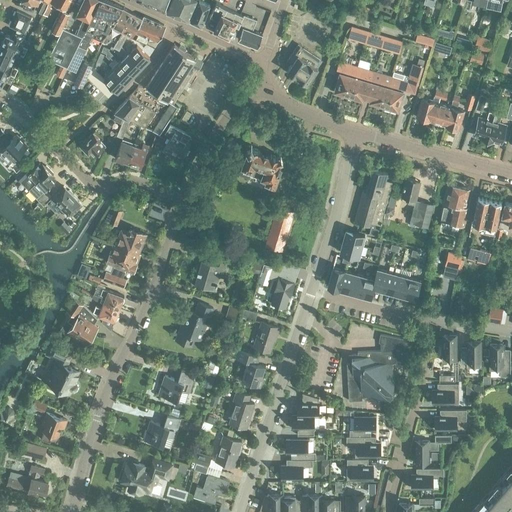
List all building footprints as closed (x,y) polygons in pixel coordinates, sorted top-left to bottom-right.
[(21,0),(25,1),(23,5),(24,5),(25,6),(34,9),(36,6),(39,7),(42,0),(44,0),(49,2),(50,0),(21,0)] [(50,0),(49,2),(44,14),(48,16),(52,8),(51,7),(52,4),(62,8),(68,10),(72,0),(50,0)] [(103,43),(122,8),(103,0),(100,0),(69,68),(77,72),(93,38),(103,43)] [(83,36),(89,21),(99,0),(84,0),(77,15),(83,18),(77,33),(83,36)] [(139,0),(151,5),(151,4),(164,10),(169,0),(139,0)] [(188,19),(196,0),(171,0),(166,11),(188,19)] [(202,26),(209,5),(201,1),(200,0),(198,0),(189,20),(202,26)] [(470,0),(467,0),(465,8),(471,9),(473,1),(470,0)] [(308,1),(302,22),(325,29),(332,8),(308,1)] [(215,2),(205,25),(214,30),(225,8),(218,5),(218,4),(215,2)] [(122,8),(103,43),(108,45),(111,40),(116,43),(122,33),(129,20),(125,18),(128,13),(128,11),(122,8)] [(243,17),(225,8),(214,30),(229,36),(230,33),(235,36),(238,29),(241,20),(243,17)] [(60,33),(64,25),(70,14),(61,9),(51,29),(60,33)] [(16,32),(25,36),(26,33),(25,32),(31,17),(17,11),(14,17),(13,17),(11,22),(12,22),(10,26),(17,29),(16,32)] [(129,20),(122,33),(127,35),(146,43),(150,37),(158,41),(166,26),(143,16),(143,18),(128,11),(128,13),(125,18),(129,20)] [(243,17),(238,29),(242,30),(238,39),(258,47),(263,34),(252,30),(256,20),(243,15),(243,17)] [(356,42),(360,29),(351,26),(347,39),(356,42)] [(68,68),(82,37),(65,29),(50,59),(68,68)] [(14,60),(25,36),(16,32),(14,37),(6,34),(6,35),(5,35),(5,36),(2,43),(1,43),(2,44),(1,45),(2,46),(0,50),(0,75),(7,78),(12,81),(11,83),(12,83),(21,62),(20,63),(14,60)] [(116,43),(113,48),(120,51),(127,35),(122,33),(116,43)] [(377,33),(373,45),(373,46),(381,49),(385,36),(377,33)] [(299,35),(281,80),(308,91),(326,46),(299,35)] [(488,52),(492,41),(478,35),(474,46),(488,52)] [(385,36),(381,49),(390,51),(393,38),(385,36)] [(426,36),(424,43),(432,46),(435,38),(426,36)] [(435,42),(433,48),(439,50),(441,44),(435,42)] [(120,60),(103,77),(118,91),(125,84),(130,78),(150,58),(137,45),(121,62),(120,60)] [(147,86),(146,87),(170,104),(153,131),(160,134),(178,106),(173,103),(180,94),(182,90),(187,82),(192,75),(197,69),(198,69),(199,68),(203,62),(189,54),(191,51),(184,46),(184,45),(181,49),(174,45),(147,86)] [(467,59),(481,63),(484,54),(471,49),(467,59)] [(101,53),(96,64),(100,65),(105,54),(101,53)] [(392,76),(383,106),(398,111),(403,92),(403,91),(403,90),(415,93),(416,91),(423,66),(423,65),(425,60),(419,58),(417,64),(416,63),(413,62),(409,76),(393,71),(392,76)] [(334,92),(348,96),(357,66),(339,61),(336,70),(341,72),(341,73),(340,73),(338,77),(334,92)] [(82,87),(92,65),(85,62),(75,84),(82,87)] [(63,78),(67,69),(62,66),(57,76),(63,78)] [(375,71),(357,66),(348,96),(362,100),(363,98),(367,99),(375,71)] [(392,76),(375,71),(367,99),(370,100),(369,102),(383,106),(392,76)] [(90,91),(66,96),(67,102),(91,98),(90,91)] [(470,110),(475,95),(468,93),(464,108),(470,110)] [(459,103),(461,96),(454,94),(454,95),(452,100),(459,103)] [(130,95),(114,112),(129,120),(141,127),(145,129),(156,113),(130,95)] [(480,95),(476,109),(482,111),(487,97),(480,95)] [(435,111),(438,103),(422,98),(416,116),(418,116),(418,118),(422,119),(424,119),(430,121),(430,120),(434,121),(437,111),(435,111)] [(459,103),(452,100),(445,124),(446,124),(445,125),(452,127),(452,129),(456,130),(457,129),(459,129),(464,110),(457,108),(459,103)] [(445,124),(450,106),(438,103),(435,111),(437,111),(434,121),(445,124)] [(487,139),(495,112),(489,111),(486,119),(479,117),(474,135),(487,139)] [(125,118),(114,112),(111,118),(122,124),(125,118)] [(495,112),(487,139),(501,143),(506,125),(498,123),(501,114),(495,112)] [(125,118),(122,124),(117,136),(122,138),(130,121),(125,118)] [(183,158),(190,145),(188,143),(191,137),(172,126),(166,137),(169,139),(162,152),(170,155),(172,152),(183,158)] [(8,143),(2,137),(5,134),(0,128),(0,144),(7,153),(5,154),(12,161),(14,159),(18,163),(29,152),(25,149),(27,147),(16,135),(8,143)] [(93,158),(105,147),(100,141),(103,138),(95,131),(81,145),(93,158)] [(155,147),(159,137),(152,134),(148,144),(155,147)] [(129,162),(134,145),(122,140),(115,159),(124,162),(124,161),(129,162)] [(134,145),(129,162),(141,167),(149,147),(143,145),(142,148),(134,145)] [(278,157),(253,148),(251,145),(246,147),(248,150),(239,174),(249,178),(251,175),(266,180),(265,183),(275,186),(281,169),(278,167),(280,163),(283,161),(281,156),(278,157)] [(25,167),(15,177),(20,182),(28,190),(36,182),(49,171),(45,166),(44,166),(41,168),(38,165),(31,172),(25,167)] [(377,237),(392,182),(385,180),(388,173),(372,169),(366,191),(363,191),(354,221),(370,225),(371,223),(376,225),(373,235),(377,237)] [(36,182),(28,190),(40,202),(50,193),(46,190),(55,182),(51,178),(53,176),(53,175),(49,171),(36,182)] [(414,206),(416,201),(420,181),(406,178),(402,196),(409,197),(407,204),(414,206)] [(464,226),(468,208),(465,207),(469,192),(466,188),(450,184),(446,203),(451,204),(450,209),(442,207),(437,226),(448,229),(449,225),(459,227),(459,224),(464,226)] [(40,202),(38,204),(41,208),(47,203),(55,212),(60,208),(73,195),(68,190),(64,186),(53,197),(50,193),(40,202)] [(73,195),(60,208),(65,213),(64,215),(67,218),(81,204),(77,200),(73,195)] [(495,228),(502,202),(478,197),(473,223),(495,228)] [(411,219),(409,225),(414,227),(416,222),(428,225),(433,203),(420,200),(418,209),(413,208),(410,219),(411,219)] [(511,225),(511,203),(505,202),(500,226),(508,228),(509,225),(511,225)] [(283,251),(295,212),(278,207),(266,245),(283,251)] [(115,208),(110,222),(117,225),(123,211),(115,208)] [(72,218),(68,222),(72,226),(76,223),(72,218)] [(68,225),(63,230),(67,234),(72,229),(68,225)] [(122,230),(116,244),(128,249),(138,253),(146,235),(141,233),(140,231),(133,229),(133,230),(129,228),(127,232),(122,230)] [(346,230),(343,241),(362,246),(365,235),(346,230)] [(343,241),(340,252),(359,257),(362,246),(343,241)] [(107,271),(103,279),(114,284),(121,267),(128,249),(116,244),(112,255),(110,255),(107,261),(114,264),(111,273),(107,271)] [(470,246),(467,259),(474,260),(475,253),(478,254),(476,265),(487,267),(490,251),(470,246)] [(121,267),(114,284),(125,287),(128,279),(121,277),(124,269),(125,268),(134,272),(136,266),(134,264),(138,253),(128,249),(121,267)] [(449,251),(443,276),(456,279),(462,254),(449,251)] [(225,276),(230,257),(217,253),(214,265),(202,261),(195,284),(215,290),(219,275),(225,276)] [(290,296),(300,268),(283,262),(280,270),(265,265),(263,271),(279,277),(272,296),(273,297),(271,303),(285,308),(289,296),(290,296)] [(82,263),(78,274),(86,277),(91,266),(82,263)] [(260,275),(261,264),(252,263),(251,274),(260,275)] [(333,267),(327,288),(338,291),(344,270),(333,267)] [(373,287),(373,289),(383,292),(388,271),(378,268),(375,279),(373,287)] [(344,270),(338,291),(349,294),(354,273),(344,270)] [(388,271),(383,292),(393,295),(394,293),(399,274),(388,271)] [(354,273),(349,294),(359,297),(365,276),(354,273)] [(394,293),(393,295),(404,298),(409,277),(399,274),(394,293)] [(94,275),(92,281),(99,284),(102,278),(94,275)] [(365,276),(359,297),(370,300),(373,289),(373,287),(375,279),(365,276)] [(409,277),(404,298),(414,301),(420,280),(409,277)] [(93,294),(92,297),(95,300),(101,302),(101,301),(103,302),(104,302),(104,303),(120,309),(122,303),(124,298),(124,297),(108,290),(104,289),(103,288),(100,296),(93,294)] [(75,299),(67,310),(73,314),(68,321),(74,325),(80,329),(74,337),(86,346),(98,328),(93,325),(85,319),(90,312),(82,304),(75,299)] [(97,306),(94,312),(99,314),(98,316),(103,318),(101,322),(111,330),(114,322),(115,321),(115,320),(117,315),(120,309),(104,303),(104,302),(103,302),(101,308),(97,306)] [(179,331),(176,340),(194,346),(197,338),(201,340),(207,324),(204,323),(206,317),(209,318),(211,319),(215,308),(199,302),(195,312),(190,311),(186,324),(182,323),(179,331)] [(226,316),(237,319),(241,308),(229,304),(226,316)] [(490,307),(487,320),(505,323),(507,310),(490,307)] [(255,321),(258,313),(244,309),(241,316),(255,321)] [(275,340),(279,327),(262,321),(254,346),(269,351),(273,339),(275,340)] [(349,354),(349,364),(347,364),(349,400),(362,400),(362,397),(389,395),(394,390),(393,363),(395,363),(407,365),(413,341),(384,333),(379,351),(358,352),(358,354),(349,354)] [(457,336),(443,336),(444,361),(457,362),(457,336)] [(48,371),(44,380),(49,382),(49,383),(51,384),(50,386),(66,394),(67,392),(70,393),(71,393),(74,392),(75,391),(76,389),(77,388),(76,386),(76,385),(75,384),(74,383),(80,371),(68,365),(74,352),(54,342),(48,355),(57,360),(51,372),(48,371)] [(461,346),(461,363),(466,363),(466,367),(468,367),(482,368),(482,356),(482,349),(482,343),(468,343),(468,346),(461,346)] [(482,349),(482,356),(491,356),(491,371),(500,371),(501,376),(511,376),(511,349),(503,349),(503,345),(491,345),(491,349),(482,349)] [(261,386),(263,377),(262,376),(265,366),(258,364),(261,356),(240,349),(237,357),(248,361),(242,380),(261,386)] [(190,393),(196,375),(181,370),(178,379),(165,375),(158,395),(178,401),(181,390),(190,393)] [(212,389),(215,379),(206,377),(203,386),(212,389)] [(437,389),(432,389),(432,404),(459,404),(459,383),(437,383),(437,389)] [(473,383),(473,390),(478,394),(482,390),(482,386),(481,386),(481,383),(473,383)] [(246,428),(254,404),(249,402),(252,396),(238,391),(234,400),(237,401),(230,423),(246,428)] [(297,403),(298,415),(320,414),(319,399),(303,395),(303,403),(297,403)] [(46,406),(35,401),(32,409),(44,414),(46,406)] [(14,414),(14,410),(10,408),(5,409),(3,414),(0,412),(0,420),(12,427),(16,419),(12,418),(14,414)] [(435,415),(436,429),(458,429),(458,420),(466,420),(466,410),(441,410),(441,415),(435,415)] [(64,428),(67,420),(47,412),(44,421),(47,422),(41,439),(51,442),(54,435),(57,436),(61,427),(64,428)] [(292,415),(293,428),(299,429),(298,435),(314,436),(315,415),(292,415)] [(376,415),(355,415),(354,427),(350,427),(350,434),(371,435),(370,429),(376,428),(376,415)] [(174,438),(180,420),(167,416),(165,425),(151,420),(144,440),(163,447),(167,436),(174,438)] [(199,433),(201,426),(190,423),(188,430),(199,433)] [(435,439),(416,438),(417,461),(430,462),(431,450),(439,449),(439,439),(451,439),(451,434),(435,434),(435,439)] [(234,467),(242,442),(232,439),(227,437),(223,436),(215,461),(234,467)] [(376,436),(347,436),(348,446),(356,447),(356,454),(381,456),(381,442),(375,442),(376,436)] [(286,439),(286,452),(290,452),(290,459),(313,459),(314,459),(314,452),(308,452),(308,439),(286,439)] [(44,458),(47,447),(21,441),(18,452),(44,458)] [(192,460),(209,466),(212,458),(194,452),(192,460)] [(368,458),(348,459),(349,479),(374,479),(374,463),(369,462),(368,461),(368,458)] [(145,466),(132,462),(131,467),(126,465),(125,468),(124,467),(120,478),(122,479),(121,481),(130,484),(129,486),(137,489),(136,491),(143,493),(144,490),(150,492),(153,482),(151,481),(154,472),(169,476),(172,465),(154,459),(151,470),(144,468),(145,466)] [(284,464),(284,479),(303,479),(303,466),(312,466),(313,459),(290,459),(287,459),(287,464),(284,464)] [(192,460),(189,468),(206,473),(209,465),(192,460)] [(181,462),(178,470),(186,473),(188,465),(181,462)] [(44,475),(46,469),(32,465),(30,472),(33,472),(32,477),(31,477),(30,483),(10,477),(7,485),(44,495),(45,496),(49,482),(37,479),(38,473),(44,475)] [(417,473),(412,473),(412,487),(434,487),(435,475),(443,475),(443,467),(418,467),(417,473)] [(509,511),(511,509),(511,474),(478,511),(509,511)] [(224,495),(229,481),(208,475),(203,489),(197,487),(194,496),(214,503),(217,493),(224,495)] [(298,492),(298,481),(291,481),(290,491),(298,492)] [(375,494),(375,485),(366,485),(365,494),(375,494)] [(265,495),(259,511),(269,511),(282,511),(282,493),(270,492),(270,494),(268,494),(268,495),(265,494),(265,495)] [(320,511),(321,493),(302,493),(302,511),(308,511),(307,511),(320,511)] [(346,495),(346,511),(366,511),(366,495),(346,495)] [(296,498),(284,498),(283,511),(301,511),(302,511),(302,498),(296,498)] [(322,500),(321,511),(341,511),(341,499),(322,500)] [(399,511),(412,511),(413,502),(399,501),(399,511)]
